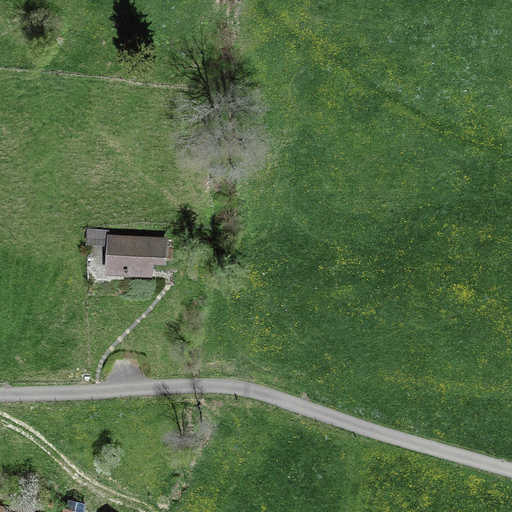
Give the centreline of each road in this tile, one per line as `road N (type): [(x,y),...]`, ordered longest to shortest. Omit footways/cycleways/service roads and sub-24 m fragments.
road 1 (unclassified): [(511,469),(241,387),(0,392)]
road 2 (track): [(0,413),(131,511)]
